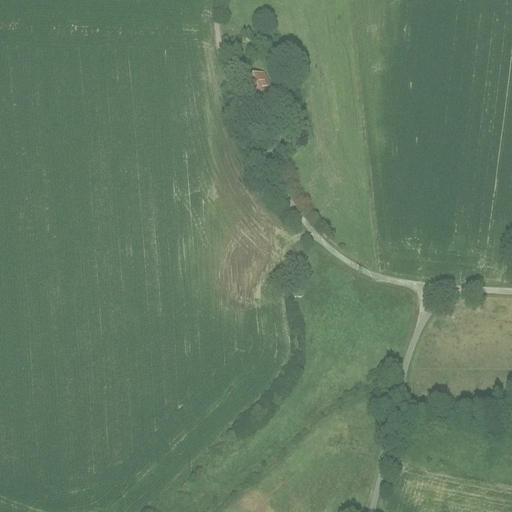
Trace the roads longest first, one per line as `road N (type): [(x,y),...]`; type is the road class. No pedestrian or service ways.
road 1 (residential): [(428,288),(351,266),(293,209),(239,105),(220,49),(217,0)]
road 2 (unclassified): [(372,511),(428,288)]
